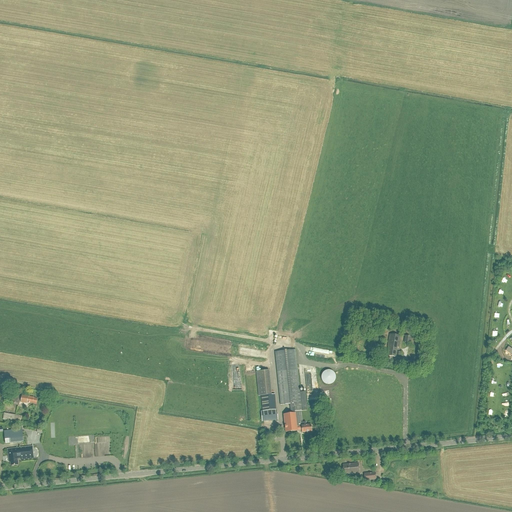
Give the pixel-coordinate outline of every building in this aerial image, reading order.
[(396,357),(397,348),(399,348),(401,336),(389,334),(387,350),(389,350),(388,356),(396,357)] [(300,392),(296,350),(276,352),(280,406),(290,405),(291,414),(284,415),(285,432),(302,431),(302,433),(312,432),(311,425),(306,425),(306,422),(302,423),(301,411),(307,411),(306,392),(300,392)] [(321,376),(321,377),(321,379),(322,380),(322,381),(323,382),(324,383),(325,384),(326,384),(328,385),(329,385),(330,384),(332,384),(333,383),(334,382),(335,381),(335,380),(335,379),(336,377),(335,376),(335,375),(334,373),(333,372),(332,371),(331,371),(330,370),(328,370),(327,370),(326,371),(324,371),(323,372),(322,373),(322,375),(321,376)] [(259,396),(261,396),(263,411),(261,412),(262,422),(278,420),(277,410),(276,410),(275,395),(271,395),(269,371),(257,372),(259,396)] [(37,398),(22,395),(20,403),(27,404),(27,403),(36,405),(37,398)] [(4,413),(3,420),(24,423),(25,417),(4,413)] [(22,430),(4,431),(5,444),(23,442),(22,430)] [(32,447),(8,450),(9,462),(10,462),(10,466),(18,465),(18,458),(20,458),(21,460),(34,459),(32,447)] [(358,463),(343,465),(344,474),(359,472),(358,463)]
